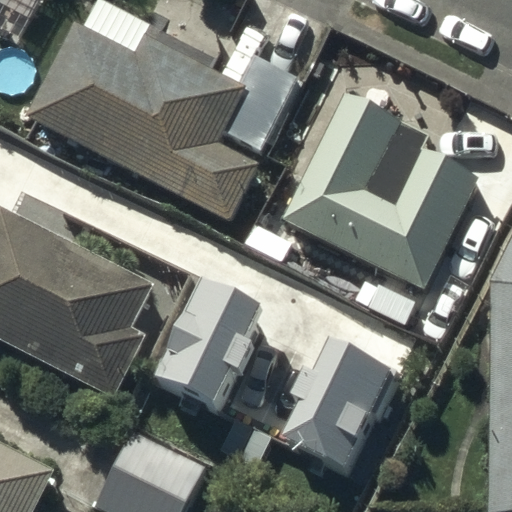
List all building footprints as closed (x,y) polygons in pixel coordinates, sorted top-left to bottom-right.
[(136,53),(72,20),(22,117),(229,221),(258,164),(215,143),(244,85),(145,35),(136,53)] [(296,80),(250,58),(241,77),(253,83),(228,134),(263,151),(296,80)] [(430,131),(345,89),(280,216),(425,289),(483,175),(423,145),(430,131)] [(153,284),(0,205),(0,339),(111,396),(143,335),(130,329),(153,284)] [(291,245),(257,225),(247,242),(281,262),(291,245)] [(511,511),(511,265),(498,292),(496,511),(511,511)] [(269,309),(202,277),(152,379),(216,409),(234,372),(245,377),(261,344),(254,341),(269,309)] [(423,306),(386,287),(372,315),(409,333),(423,306)] [(391,367),(329,338),(313,373),(305,369),(291,397),(301,401),(282,440),(342,468),(391,367)] [(185,511),(205,468),(126,432),(92,506),(103,511),(185,511)] [(35,511),(56,472),(0,442),(0,511),(35,511)]
